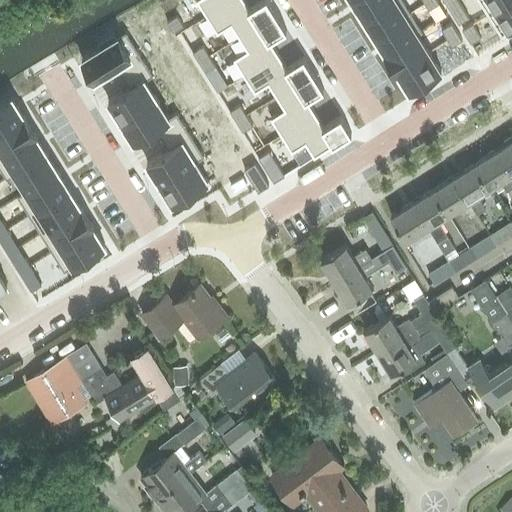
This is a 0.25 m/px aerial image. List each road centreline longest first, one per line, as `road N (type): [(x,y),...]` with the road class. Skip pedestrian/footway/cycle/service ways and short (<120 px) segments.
road 1 (residential): [(434,505),(222,227)]
road 2 (residential): [(48,84),(164,259)]
road 3 (residential): [(222,227),(390,129)]
road 4 (residential): [(0,355),(164,259)]
road 5 (residential): [(311,0),(390,129)]
